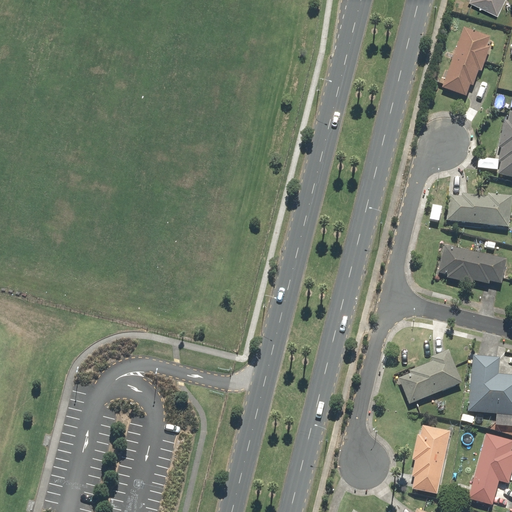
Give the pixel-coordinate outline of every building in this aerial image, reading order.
[(511,0),(468,0),(468,1),(495,14),(501,0),(509,0),(511,1),(511,0)] [(485,50),(489,38),(462,29),(441,90),(464,97),(468,85),(473,87),(478,72),(481,73),(488,51),(485,50)] [(502,125),(497,149),(501,150),(496,177),(511,180),(511,113),(509,113),(506,126),(502,125)] [(485,198),(462,197),(461,199),(447,198),(445,223),(509,228),(511,197),(486,195),(485,198)] [(443,276),(442,280),(471,287),(471,283),(500,289),(506,263),(444,249),(438,275),(443,276)] [(461,384),(447,352),(428,360),(429,364),(408,373),(409,374),(397,379),(408,406),(461,384)] [(495,426),(511,427),(511,378),(496,378),(498,361),(472,359),(468,414),(496,416),(495,426)] [(475,418),(461,417),(460,425),(474,426),(475,418)] [(448,433),(422,428),(419,438),(416,438),(411,463),(417,464),(410,492),(434,497),(448,433)] [(511,455),(508,455),(511,439),(484,433),(468,501),(492,507),(497,485),(507,487),(511,464),(511,455)]
